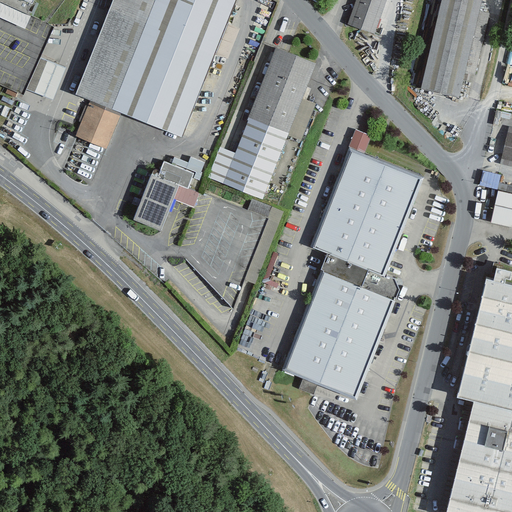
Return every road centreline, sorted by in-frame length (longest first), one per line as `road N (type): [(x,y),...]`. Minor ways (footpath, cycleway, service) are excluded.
road 1 (residential): [(381,511),(400,479),(467,187),(293,0)]
road 2 (primary): [(347,511),(110,267),(0,174)]
road 3 (unknown): [(441,395),(468,255)]
road 4 (unknown): [(437,511),(458,409),(441,395)]
